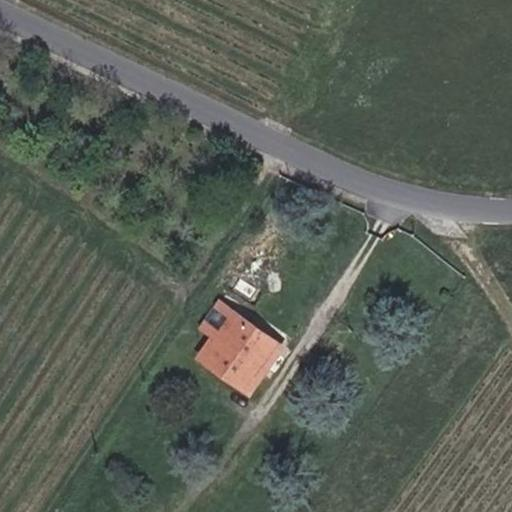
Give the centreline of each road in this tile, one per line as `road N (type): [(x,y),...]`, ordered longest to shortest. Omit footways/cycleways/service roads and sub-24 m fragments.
road 1 (residential): [(0,15),(371,190),(511,207)]
road 2 (track): [(511,320),(464,238),(466,205)]
